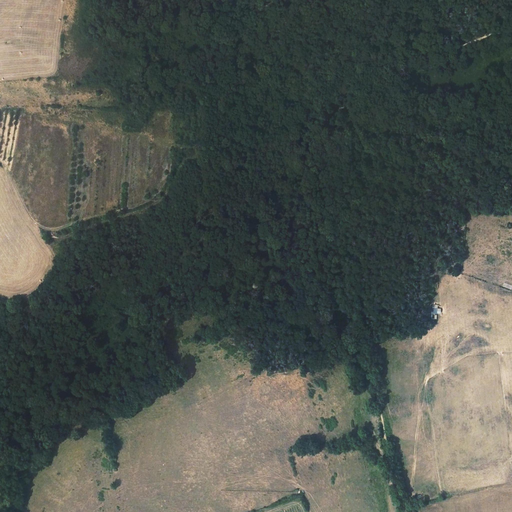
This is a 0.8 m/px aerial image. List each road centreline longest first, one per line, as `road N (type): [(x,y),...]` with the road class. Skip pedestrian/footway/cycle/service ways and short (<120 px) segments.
road 1 (track): [(47,229),(62,238),(145,209),(187,159),(200,167),(202,193),(189,237),(157,290),(33,394),(0,408)]
road 2 (track): [(335,211),(403,511)]
road 3 (track): [(0,161),(30,218),(47,229),(143,204),(168,172)]
